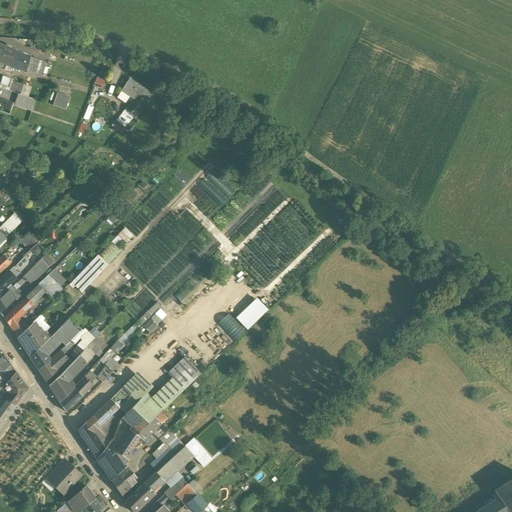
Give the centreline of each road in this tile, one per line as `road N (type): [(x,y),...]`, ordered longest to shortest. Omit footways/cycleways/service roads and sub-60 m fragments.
road 1 (track): [(511,289),(332,173),(226,89),(107,42),(0,23)]
road 2 (residential): [(36,388),(118,511)]
